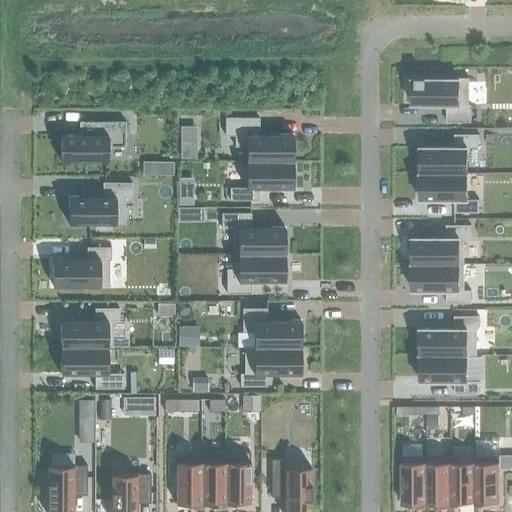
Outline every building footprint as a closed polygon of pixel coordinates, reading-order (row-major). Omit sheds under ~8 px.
[(412,78),(412,105),(446,105),(446,122),(471,122),(471,104),(469,105),(469,78),(413,78),(412,78)] [(224,117),(224,135),(234,135),(234,146),(246,146),(246,161),(292,161),(293,134),(258,134),(259,117),(224,117)] [(60,135),(60,162),(107,162),(107,147),(125,147),(125,121),(84,121),(84,135),(60,135)] [(420,146),(420,173),(472,173),(472,147),(479,147),(479,134),(454,134),(454,146),(420,146)] [(180,143),(180,158),(196,158),(196,143),(180,143)] [(229,187),(229,200),(258,200),(258,188),(292,188),(292,161),(246,161),(246,187),(229,187)] [(143,163),(143,174),(172,175),(172,163),(143,163)] [(420,173),(420,200),(454,200),(454,212),(479,212),(479,200),(472,200),(472,173),(420,173)] [(68,197),(68,225),(124,225),(124,198),(131,198),(131,197),(129,197),(129,184),(131,184),(131,183),(102,183),(102,197),(68,197)] [(185,222),(185,208),(177,208),(177,222),(185,222)] [(221,213),(221,228),(232,228),(232,254),(237,254),(284,254),(284,227),(250,227),(250,213),(221,213)] [(412,237),(412,264),(464,264),(464,238),(471,238),(471,225),(446,225),(446,237),(412,237)] [(52,259),(52,287),(109,287),(108,260),(111,260),(111,259),(109,259),(109,249),(111,249),(111,247),(86,247),(86,259),(52,259)] [(226,269),(226,293),(250,293),(250,281),(284,281),(284,254),(237,254),(237,269),(226,269)] [(412,264),(412,291),(446,291),(446,303),(471,303),(471,291),(464,290),(464,264),(412,264)] [(157,304),(158,316),(174,316),(173,304),(157,304)] [(60,320),(60,347),(107,347),(112,347),(112,321),(118,321),(118,320),(117,320),(117,309),(118,309),(118,308),(94,308),(94,320),(60,320)] [(242,321),(241,333),(253,333),(253,347),(300,347),(300,320),(266,320),(266,308),(242,308),(242,310),(243,310),(243,321),(242,321)] [(420,328),(420,355),(467,355),(477,355),(477,329),(479,329),(479,316),(454,316),(454,328),(420,328)] [(178,329),(178,344),(195,344),(195,329),(178,329)] [(60,347),(60,375),(94,375),(94,389),(123,389),(123,388),(121,388),(121,375),(123,375),(123,374),(107,374),(107,347),(60,347)] [(239,385),(239,386),(266,386),(266,375),(300,375),(300,347),(253,347),(243,347),(243,374),(239,374),(239,375),(241,375),(241,385),(239,385)] [(420,355),(420,382),(454,382),(454,394),(479,394),(479,381),(467,381),(467,355),(420,355)] [(192,377),(192,392),(208,392),(208,377),(192,377)] [(244,395),(244,411),(259,411),(259,395),(244,395)] [(122,398),(122,415),(154,415),(154,398),(122,398)] [(78,400),(78,417),(92,417),(92,400),(78,400)] [(99,400),(99,416),(109,416),(109,400),(99,400)] [(163,400),(163,412),(179,412),(179,400),(163,400)] [(208,400),(208,412),(224,411),(224,400),(208,400)] [(414,407),(414,415),(426,415),(426,407),(414,407)] [(426,407),(426,415),(438,415),(438,407),(426,407)] [(462,407),(462,419),(474,419),(474,407),(462,407)] [(357,418),(331,419),(334,486),(359,485),(357,418)] [(78,431),(78,442),(92,442),(92,431),(78,431)] [(175,457),(175,504),(191,504),(191,506),(200,506),(200,504),(200,452),(198,452),(198,456),(175,457)] [(200,452),(200,504),(209,504),(209,502),(224,502),(224,452),(200,452)] [(224,502),(224,504),(233,504),(233,502),(249,502),(249,501),(249,452),(224,452),(224,502)] [(426,457),(426,504),(441,504),(441,506),(450,506),(450,504),(450,456),(426,457)] [(450,456),(450,504),(459,504),(459,502),(474,502),(474,457),(472,457),(472,461),(452,461),(452,456),(450,456)] [(401,457),(401,504),(417,504),(417,506),(426,506),(426,504),(426,457),(401,457)] [(474,502),(474,504),(483,504),(483,502),(499,502),(499,457),(474,457),(474,502)] [(270,491),(284,491),(283,511),(310,511),(310,467),(284,467),(284,459),(270,459),(270,491)] [(72,511),(73,489),(86,489),(86,465),(46,465),(46,511),(72,511)] [(136,511),(136,497),(150,497),(150,474),(110,474),(110,511),(136,511)]
